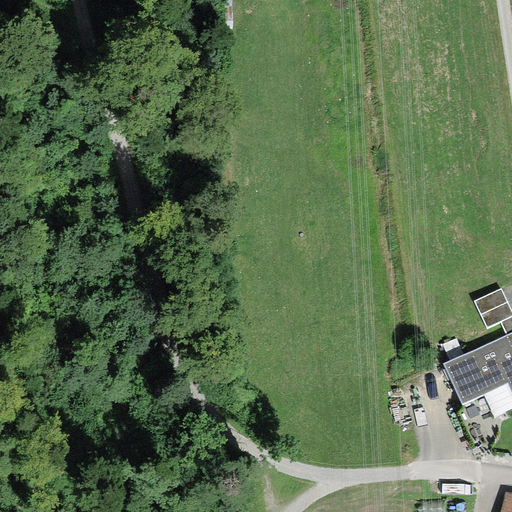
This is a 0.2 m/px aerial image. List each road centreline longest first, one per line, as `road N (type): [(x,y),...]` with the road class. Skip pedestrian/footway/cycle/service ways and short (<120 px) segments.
road 1 (track): [(78,0),(168,332),(197,395),(266,459),(344,477)]
road 2 (track): [(484,469),(344,477)]
